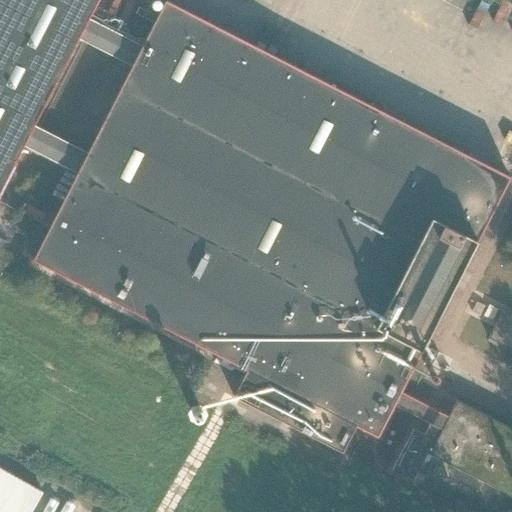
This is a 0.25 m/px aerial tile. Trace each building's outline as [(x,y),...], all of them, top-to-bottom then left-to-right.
[(427,454),(428,455),(494,489),(483,510),(487,511),(495,511),(504,494),(511,497),(511,430),(456,401),(455,403),(438,394),(430,408),(400,393),(509,179),(166,3),(143,47),(90,20),(99,0),(0,0),(0,193),(24,147),(78,174),(33,261),(228,361),(215,386),(343,451),(356,426),(377,437),(393,406),(435,427),(430,438),(414,429),(392,471),(412,482),(427,454)] [(502,263),(491,258),(474,293),(484,298),(502,264),(502,263)] [(484,298),(474,293),(474,294),(484,300),(502,264),(484,298)] [(511,350),(511,348),(511,313),(503,309),(488,338),(511,350)] [(0,468),(0,511),(32,511),(43,493),(0,468)]
